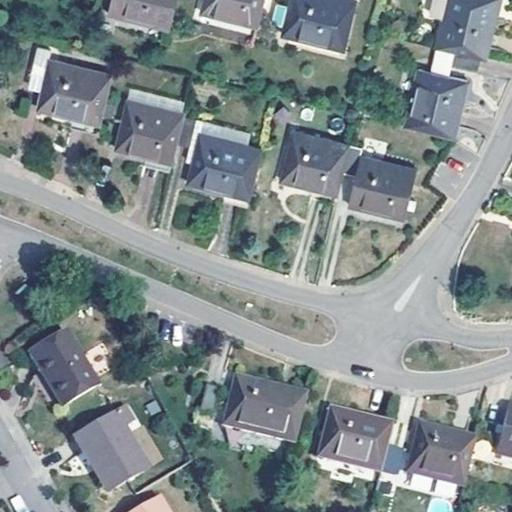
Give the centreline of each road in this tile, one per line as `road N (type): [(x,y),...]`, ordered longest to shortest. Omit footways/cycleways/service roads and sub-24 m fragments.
road 1 (residential): [(385,325),(164,253),(0,181)]
road 2 (residential): [(0,237),(47,245),(359,369)]
road 3 (residential): [(385,325),(484,178),(511,119)]
road 4 (residential): [(359,369),(409,382),(457,380),(511,361)]
road 5 (residential): [(511,339),(385,325)]
